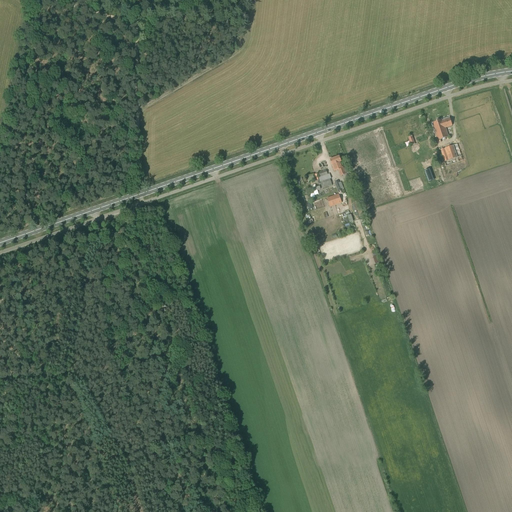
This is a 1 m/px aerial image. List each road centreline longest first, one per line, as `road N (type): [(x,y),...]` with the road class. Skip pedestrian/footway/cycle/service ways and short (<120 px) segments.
road 1 (primary): [(0,243),(511,71)]
road 2 (track): [(103,259),(116,356),(166,511)]
road 3 (track): [(139,194),(137,19)]
road 4 (track): [(97,223),(71,364)]
road 5 (track): [(90,401),(127,457),(142,511)]
